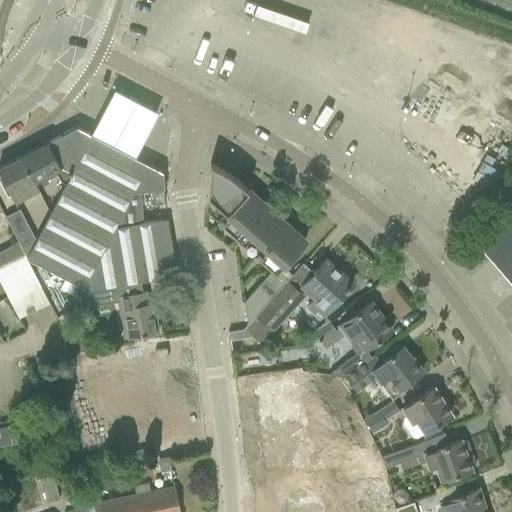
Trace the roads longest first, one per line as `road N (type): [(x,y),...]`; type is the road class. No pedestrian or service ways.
road 1 (tertiary): [(511,404),(494,365),(417,257),(362,205),(298,161),(202,113)]
road 2 (residential): [(235,511),(187,186),(202,113)]
road 3 (tertiary): [(202,113),(73,50)]
